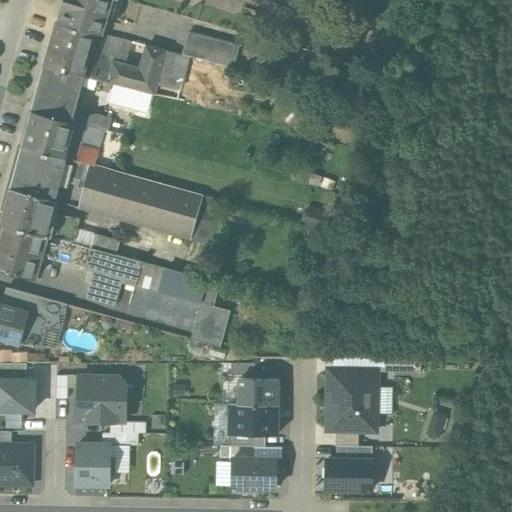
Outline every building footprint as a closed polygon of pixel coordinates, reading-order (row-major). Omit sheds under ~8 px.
[(123,0),(67,0),(62,23),(96,32),(104,34),(108,17),(119,20),(123,0)] [(62,23),(59,22),(55,34),(93,44),(96,32),(62,23)] [(224,40),(190,32),(184,56),(191,58),(218,65),(224,40)] [(93,44),(55,34),(47,64),(84,74),(88,60),(91,61),(95,45),(93,44)] [(167,51),(148,46),(142,69),(161,74),(167,51)] [(184,56),(167,51),(161,74),(156,94),(180,100),(182,91),(191,58),(184,56)] [(142,69),(116,62),(111,82),(114,83),(149,92),(156,94),(161,74),(142,69)] [(84,74),(47,64),(35,108),(74,119),(76,111),(84,83),(101,88),(103,80),(84,74)] [(149,92),(114,83),(112,92),(146,101),(149,92)] [(189,92),(182,91),(180,100),(186,102),(189,92)] [(74,119),(35,108),(24,145),(93,163),(97,164),(101,150),(85,146),(86,142),(102,146),(107,128),(74,119)] [(115,119),(99,115),(94,116),(76,111),(74,119),(107,128),(112,130),(115,119)] [(93,163),(24,145),(12,188),(57,200),(81,207),(93,163)] [(97,164),(93,163),(81,207),(193,238),(204,195),(97,164)] [(57,200),(12,188),(2,222),(55,237),(69,240),(73,223),(75,218),(54,212),(57,200)] [(216,199),(204,195),(193,238),(216,244),(221,222),(211,219),(216,199)] [(55,237),(2,222),(0,230),(0,267),(37,278),(44,253),(50,254),(55,237)] [(99,230),(73,223),(69,240),(118,253),(121,243),(97,237),(99,230)] [(69,240),(55,237),(50,254),(70,260),(69,262),(97,269),(89,297),(117,304),(123,280),(203,301),(210,278),(118,253),(69,240)] [(203,301),(194,337),(223,345),(232,309),(215,305),(221,282),(210,278),(203,301)] [(68,302),(9,285),(5,301),(0,299),(0,338),(20,345),(22,339),(41,345),(47,322),(59,321),(58,311),(66,310),(68,302)] [(385,358),(384,369),(421,370),(421,358),(385,358)] [(27,364),(0,363),(0,378),(27,379),(27,364)] [(231,363),(231,375),(255,375),(255,363),(231,363)] [(329,370),(328,429),(336,429),(358,430),(358,433),(376,433),(377,371),(329,370)] [(68,375),(57,375),(56,399),(68,399),(68,387),(68,375)] [(79,376),(68,375),(68,387),(79,387),(79,376)] [(119,376),(79,376),(79,387),(78,421),(111,421),(125,422),(126,384),(119,376)] [(27,379),(0,378),(0,411),(34,411),(35,379),(27,379)] [(239,379),(239,403),(278,404),(278,379),(239,379)] [(277,435),(278,404),(239,403),(230,403),(229,434),(266,435),(277,435)] [(125,422),(111,421),(110,433),(138,434),(146,434),(146,422),(125,422)] [(358,430),(336,429),(335,446),(337,446),(358,446),(358,433),(358,430)] [(0,430),(0,443),(11,444),(12,431),(0,430)] [(110,433),(102,433),(102,445),(138,445),(138,434),(110,433)] [(266,435),(229,434),(229,445),(255,446),(265,446),(266,435)] [(11,444),(0,443),(0,484),(33,485),(33,444),(11,444)] [(110,445),(77,444),(76,484),(109,485),(109,472),(114,473),(115,458),(110,458),(110,445)] [(229,445),(221,445),(220,457),(232,457),(255,458),(255,446),(229,445)] [(358,446),(337,446),(336,460),(372,461),(373,446),(358,446)] [(373,463),(392,464),(392,446),(373,446),(373,463)] [(255,458),(232,457),(232,488),(276,489),(277,459),(255,458)] [(336,460),(326,460),(326,490),(372,491),(372,461),(336,460)]
